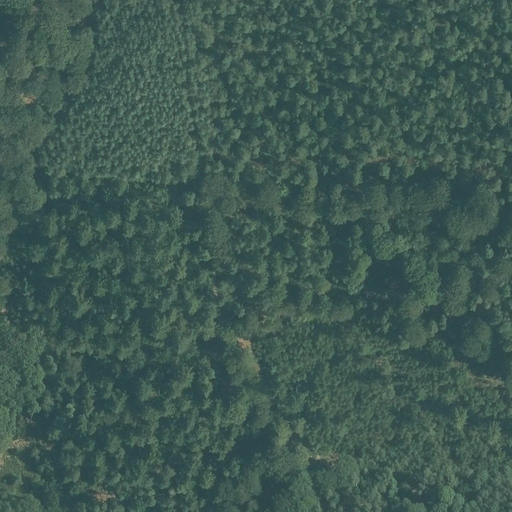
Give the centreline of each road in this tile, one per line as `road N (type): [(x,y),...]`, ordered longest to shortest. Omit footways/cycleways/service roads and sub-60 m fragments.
road 1 (track): [(511,207),(425,192),(243,188),(0,153)]
road 2 (track): [(511,260),(444,296),(304,286),(205,335),(129,347)]
road 3 (track): [(182,0),(222,328)]
road 4 (track): [(129,347),(141,411),(127,464),(75,498),(21,511)]
road 5 (track): [(295,511),(222,328)]
road 6 (track): [(82,511),(0,344)]
road 7 (track): [(129,347),(55,354),(15,376)]
